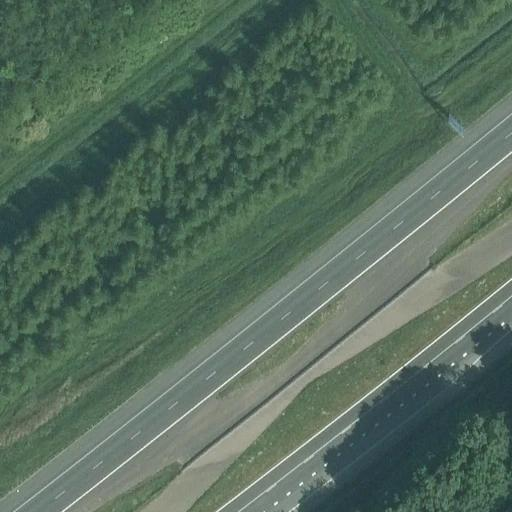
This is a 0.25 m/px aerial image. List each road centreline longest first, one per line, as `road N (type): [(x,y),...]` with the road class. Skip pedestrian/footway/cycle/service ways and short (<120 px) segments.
road 1 (motorway): [(511,131),(36,511)]
road 2 (motorway): [(239,511),(511,298)]
